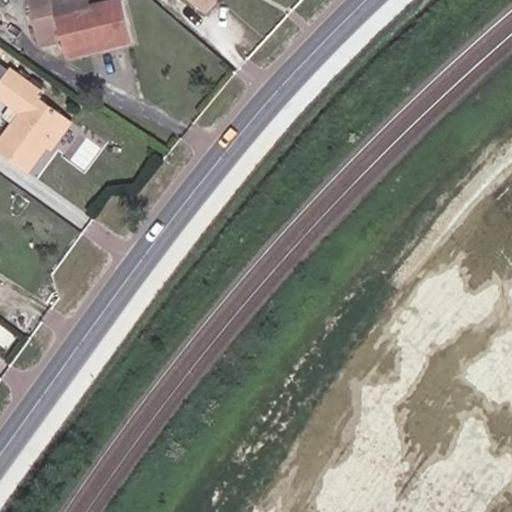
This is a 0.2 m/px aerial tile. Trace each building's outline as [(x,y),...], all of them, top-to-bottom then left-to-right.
[(63,42),(65,52),(96,47),(97,52),(133,43),(122,1),(91,9),(57,17),(52,0),(29,0),(41,47),(63,42)] [(88,0),(52,0),(57,17),(91,9),(88,0)] [(96,47),(65,52),(67,58),(97,52),(96,47)] [(21,113),(12,125),(0,141),(0,152),(30,174),(48,148),(52,151),(72,123),(37,97),(42,90),(12,68),(0,85),(0,97),(10,105),(21,113)] [(1,117),(12,125),(21,113),(10,105),(1,117)]
